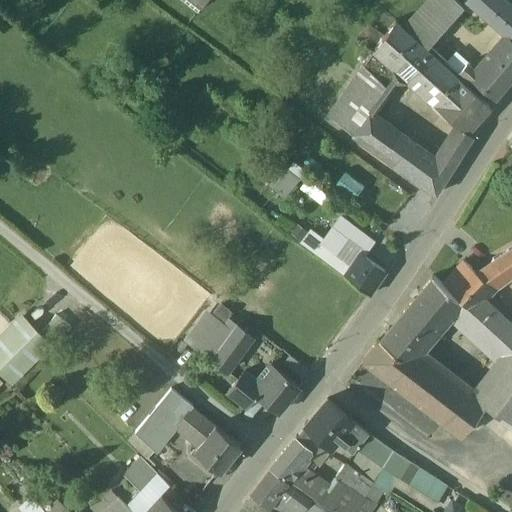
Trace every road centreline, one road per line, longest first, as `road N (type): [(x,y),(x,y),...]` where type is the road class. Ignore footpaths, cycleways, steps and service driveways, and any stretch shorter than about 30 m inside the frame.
road 1 (secondary): [(511,113),(381,313),(219,511)]
road 2 (track): [(265,450),(0,228)]
road 3 (track): [(505,511),(321,383)]
